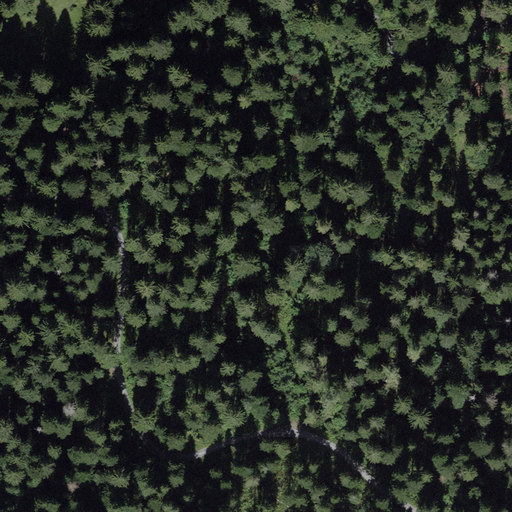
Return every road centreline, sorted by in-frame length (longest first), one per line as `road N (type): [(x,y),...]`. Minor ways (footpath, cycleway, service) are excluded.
road 1 (track): [(0,195),(91,202),(114,225),(123,266),(113,377),(127,425),(155,449),(202,450),(261,435),(317,438),(419,511)]
road 2 (track): [(310,0),(178,78),(0,146)]
road 3 (track): [(511,14),(403,58),(377,38),(354,0)]
